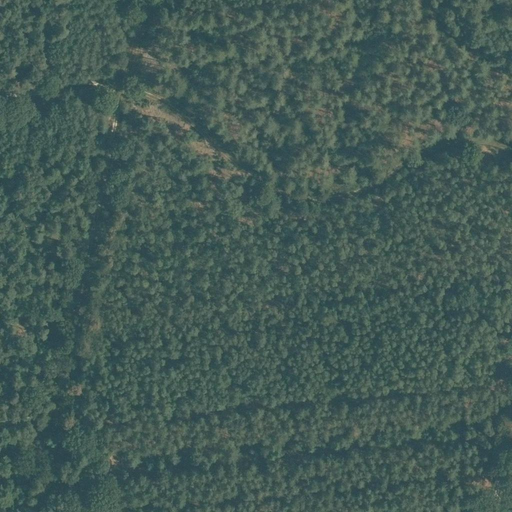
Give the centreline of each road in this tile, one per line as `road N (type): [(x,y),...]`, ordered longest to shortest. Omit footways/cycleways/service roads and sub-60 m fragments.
road 1 (track): [(126,80),(19,511)]
road 2 (track): [(126,80),(264,180),(299,191),(335,194),(433,157),(511,160)]
road 3 (track): [(0,91),(106,74),(126,80)]
